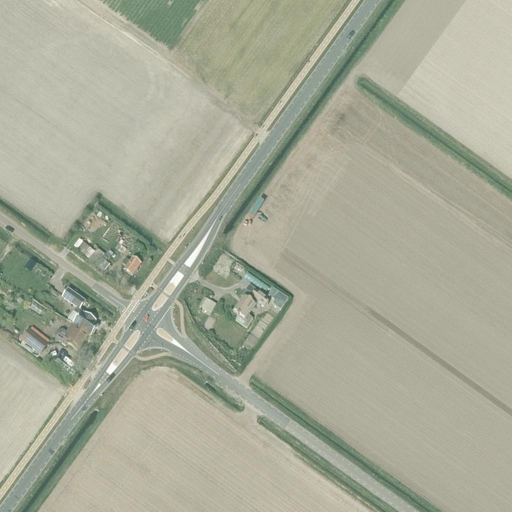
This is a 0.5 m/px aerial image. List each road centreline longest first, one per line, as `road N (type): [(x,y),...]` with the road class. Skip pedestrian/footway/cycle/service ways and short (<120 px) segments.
road 1 (tertiary): [(143,321),(373,0)]
road 2 (tertiary): [(408,511),(143,321)]
road 3 (tertiary): [(5,511),(143,321)]
road 4 (unclassified): [(143,321),(0,218)]
